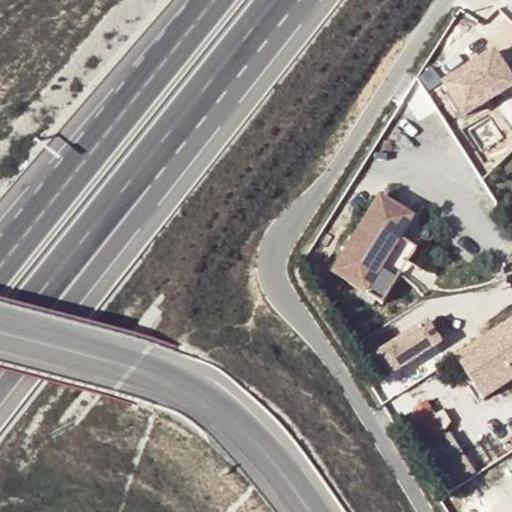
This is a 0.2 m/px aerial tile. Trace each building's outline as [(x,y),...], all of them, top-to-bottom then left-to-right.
[(511,81),(494,53),(446,84),(466,116),(511,86),(511,81)] [(380,198),(334,274),(384,305),(418,249),(400,239),(413,218),(380,198)] [(511,319),(455,356),(482,398),(511,378),(511,319)] [(423,321),(374,352),(388,374),(437,342),(423,321)] [(447,492),(475,475),(449,434),(421,451),(447,492)]
